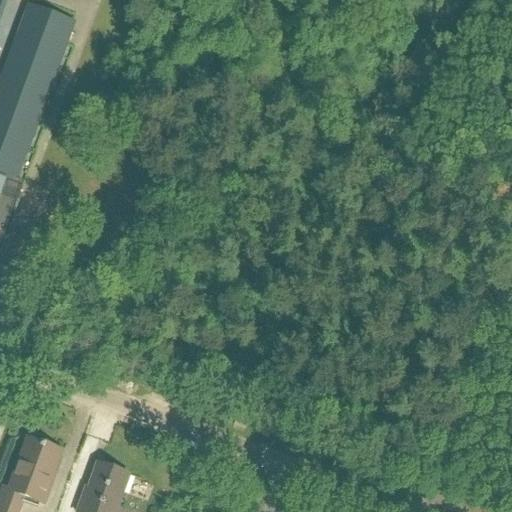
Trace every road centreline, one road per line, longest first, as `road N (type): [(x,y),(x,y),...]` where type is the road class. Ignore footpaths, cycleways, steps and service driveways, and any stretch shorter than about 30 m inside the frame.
road 1 (tertiary): [(287,464),(0,361)]
road 2 (track): [(425,511),(511,307)]
road 3 (tertiary): [(418,511),(287,464)]
